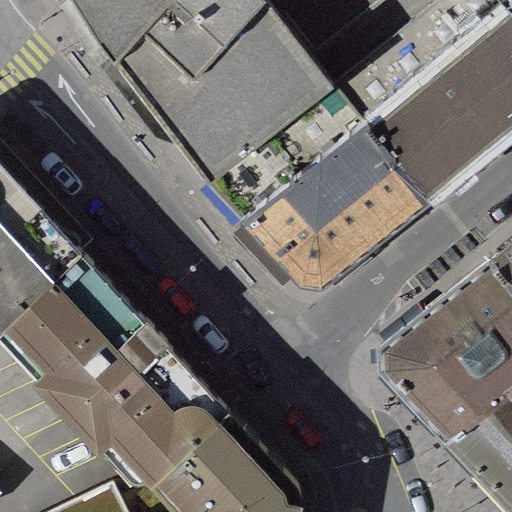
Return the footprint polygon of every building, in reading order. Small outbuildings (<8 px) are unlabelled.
[(74,0),(120,65),(183,0),(272,0),(277,4),(280,0),(74,0)] [(216,194),(342,92),(333,81),(277,4),(272,0),(183,0),(120,65),(207,181),(216,194)] [(511,31),(452,80),(383,135),(438,205),(511,145),(511,31)] [(452,80),(418,36),(342,92),(216,194),(248,228),(378,126),(383,135),(452,80)] [(444,211),(438,205),(383,135),(378,126),(248,228),(313,293),(332,298),(444,211)] [(0,326),(9,337),(70,277),(98,250),(0,140),(0,326)] [(511,229),(488,250),(511,282),(511,229)] [(511,282),(488,250),(467,267),(424,301),(380,338),(379,363),(444,436),(511,382),(511,282)] [(70,277),(9,337),(49,373),(38,382),(109,457),(121,447),(166,488),(177,478),(240,419),(223,398),(203,398),(192,405),(70,277)] [(511,382),(444,436),(511,508),(511,382)] [(313,493),(240,419),(177,478),(205,511),(324,511),(326,503),(312,503),(313,493)] [(0,504),(11,493),(0,483),(0,504)]
